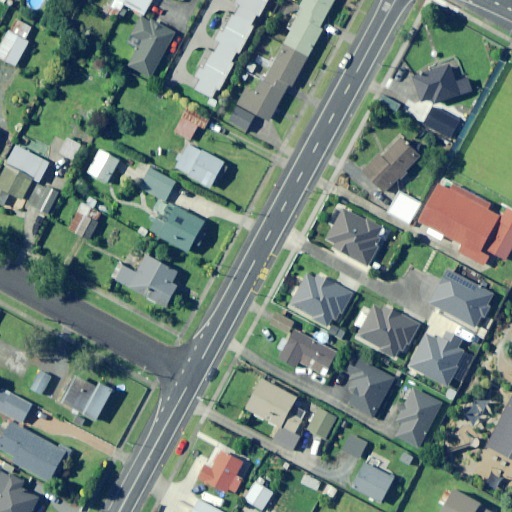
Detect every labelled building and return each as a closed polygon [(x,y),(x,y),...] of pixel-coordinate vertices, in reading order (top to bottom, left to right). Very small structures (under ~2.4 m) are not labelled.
[(154,0),(110,0),(104,11),(117,19),(125,4),(146,16),(154,0)] [(202,66),(195,78),(201,81),(195,91),(212,100),(218,90),(222,92),(235,67),(231,65),(238,53),(241,55),(255,30),(251,28),(258,15),(262,17),(271,0),(237,0),(235,3),(241,6),(236,15),(234,14),(225,31),(222,29),(215,40),(221,43),(216,52),(214,51),(205,68),(202,66)] [(293,32),(286,45),(309,57),(338,0),(303,0),(300,7),(305,10),(301,17),(295,14),(288,29),(293,32)] [(177,35),(143,16),(132,36),(142,42),(129,67),(154,80),(177,35)] [(33,28),(17,19),(0,49),(0,57),(17,67),(31,42),(27,39),(33,28)] [(258,115),(274,123),(309,57),(286,45),(262,91),(249,85),(238,105),(258,115)] [(456,81),(450,62),(432,68),(434,71),(415,78),(423,104),(435,100),(436,105),(458,97),(462,96),(476,91),(471,76),(456,81)] [(258,115),(238,105),(229,123),(248,134),(258,115)] [(201,114),(189,107),(176,133),(189,139),(201,114)] [(446,122),(427,110),(421,121),(439,132),(446,122)] [(116,131),(106,127),(102,137),(112,141),(116,131)] [(83,146),(70,139),(62,154),(75,161),(83,146)] [(422,156),(403,139),(386,158),(382,155),(365,174),(387,194),(422,156)] [(226,164),(190,144),(176,168),(213,188),(226,164)] [(51,164),(18,146),(0,181),(0,204),(6,207),(12,195),(24,201),(36,179),(41,183),(51,164)] [(122,161),(102,150),(89,173),(109,184),(122,161)] [(178,183),(152,169),(141,188),(167,203),(178,183)] [(511,254),(511,219),(445,181),(421,223),(503,270),(511,254)] [(61,193),(40,184),(30,206),(50,215),(61,193)] [(420,205),(399,194),(389,213),(409,224),(420,205)] [(102,212),(83,203),(70,231),(89,240),(102,212)] [(207,223),(177,207),(160,238),(191,254),(207,223)] [(345,208),(328,241),(334,244),(332,250),(369,269),(381,246),(378,245),(387,229),(345,208)] [(182,272),(149,254),(139,273),(122,263),(113,278),(169,309),(181,288),(175,284),(182,272)] [(489,305),(496,293),(448,268),(429,306),(476,331),(484,315),(488,318),(494,307),(489,305)] [(317,281),(308,276),(291,308),(332,329),(341,310),(345,312),(355,294),(319,276),(317,281)] [(357,337),(397,360),(401,353),(405,355),(422,325),(387,306),(385,310),(375,305),(357,337)] [(291,335),(286,333),(278,348),(283,351),(282,353),(278,359),(299,370),(302,364),(329,379),(342,354),(295,328),(291,335)] [(464,341),(448,332),(443,342),(428,334),(410,367),(449,389),(468,353),(460,349),(464,341)] [(398,379),(363,360),(353,354),(344,371),(351,375),(348,379),(352,381),(347,390),(355,394),(349,406),(375,420),(398,379)] [(73,409),(72,412),(79,416),(80,413),(99,422),(115,389),(76,370),(60,403),(73,409)] [(61,382),(39,371),(30,389),(52,400),(61,382)] [(297,435),(305,421),(303,420),(304,418),(309,408),(299,403),(301,399),(263,378),(247,409),(282,427),(275,441),(296,452),(303,438),(297,435)] [(34,406),(0,387),(0,411),(24,425),(34,406)] [(444,404),(414,389),(398,423),(403,426),(397,438),(419,448),(427,431),(430,432),(444,404)] [(339,418),(319,409),(309,430),(329,440),(339,418)] [(14,462),(52,483),(59,470),(63,472),(74,452),(64,446),(62,449),(13,423),(0,445),(0,449),(16,458),(14,462)] [(371,442),(354,433),(344,452),(361,461),(371,442)] [(199,479),(229,494),(231,491),(237,494),(245,479),(239,476),(246,461),(223,450),(214,469),(206,465),(199,479)] [(415,457),(404,452),(400,461),(411,466),(415,457)] [(397,477),(367,462),(353,489),(384,504),(397,477)] [(27,482),(4,470),(0,478),(0,511),(33,511),(41,497),(24,489),(27,482)] [(323,483),(307,476),(303,484),(319,491),(323,483)] [(275,493),(258,482),(246,500),(263,511),(275,493)] [(481,511),(437,487),(423,511),(481,511)] [(223,511),(201,500),(193,511),(223,511)]
